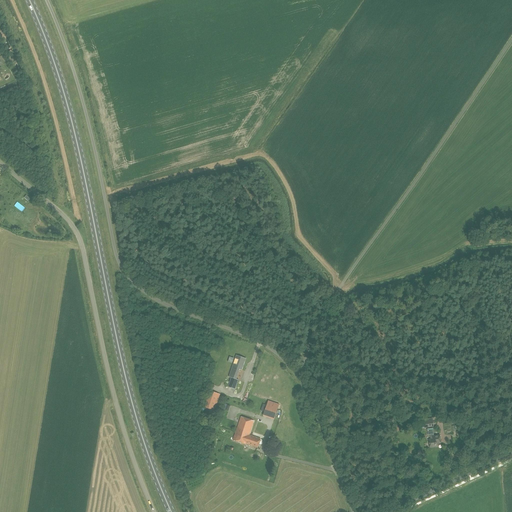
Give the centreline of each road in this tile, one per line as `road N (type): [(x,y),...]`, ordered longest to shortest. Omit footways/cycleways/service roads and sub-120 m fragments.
road 1 (primary): [(30,0),(84,172),(137,420),(171,511)]
road 2 (unclassified): [(153,511),(123,431),(78,234),(0,162)]
road 3 (unclassified): [(353,511),(297,374)]
road 4 (secondary): [(386,511),(511,453)]
